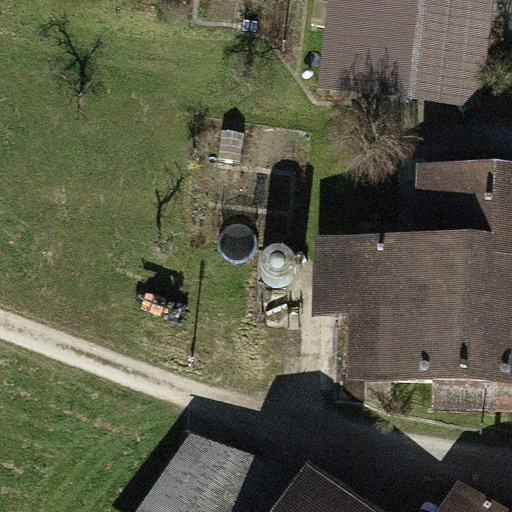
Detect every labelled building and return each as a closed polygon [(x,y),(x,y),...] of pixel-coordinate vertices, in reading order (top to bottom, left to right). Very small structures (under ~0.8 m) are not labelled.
[(330,0),(318,97),(479,118),(494,0),(330,0)] [(511,406),(511,183),(413,178),(409,252),(313,247),(309,337),(351,339),(348,398),(428,402),(427,419),(494,422),(495,406),(511,406)] [(288,281),(287,272),(282,265),(274,261),(265,262),(258,267),(254,275),(255,284),(260,291),(268,295),(277,294),(284,289),(288,281)] [(284,321),(284,312),(279,305),(271,301),(262,302),(255,306),(251,315),(251,323),(256,331),(264,335),(273,334),(281,329),(284,321)] [(474,511),(458,500),(449,511),(371,511),(315,473),(305,487),(187,449),(143,511),(474,511)]
